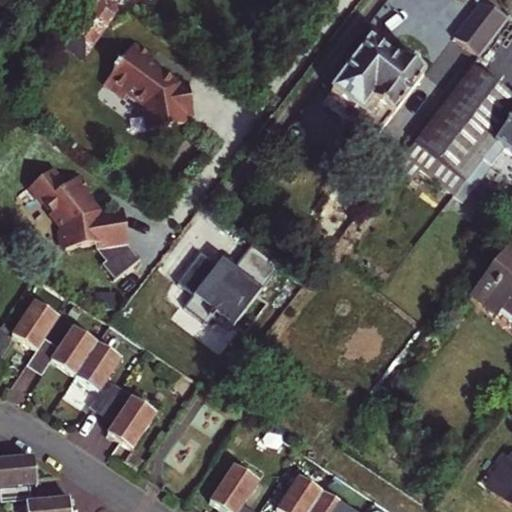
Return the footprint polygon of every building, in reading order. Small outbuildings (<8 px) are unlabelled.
[(100,0),(90,14),(107,27),(113,19),(117,14),(116,4),(119,1),(126,2),(127,0),(131,0),(135,2),(136,0),(100,0)] [(313,0),(325,9),(331,0),(313,0)] [(480,9),(453,44),(477,62),(507,22),(480,9)] [(90,14),(63,51),(80,64),(107,27),(90,14)] [(135,46),(104,88),(123,102),(127,97),(143,108),(146,133),(184,128),(183,119),(192,118),(189,88),(179,89),(179,87),(159,72),(157,72),(149,67),(154,61),(135,46)] [(395,67),(368,46),(329,97),(358,119),(356,122),(358,134),(365,140),(378,138),(423,80),(399,62),(395,67)] [(462,206),(490,171),(501,156),(511,164),(511,101),(471,70),(392,173),(409,187),(419,173),(462,206)] [(511,188),(511,185),(511,164),(501,156),(490,171),(511,188)] [(79,180),(65,191),(52,175),(32,191),(64,230),(64,233),(60,234),(62,249),(67,248),(68,252),(99,248),(100,253),(108,262),(103,266),(116,283),(142,262),(130,248),(125,214),(101,217),(100,214),(88,199),(90,196),(89,193),(79,180)] [(279,271),(252,250),(234,273),(222,263),(217,270),(201,258),(178,288),(194,300),(185,311),(207,329),(212,322),(229,335),(279,271)] [(511,257),(507,253),(470,301),(494,321),(501,313),(511,321),(511,257)] [(34,355),(43,342),(57,323),(33,306),(11,339),(34,355)] [(73,381),(96,349),(72,333),(58,353),(43,342),(34,355),(25,368),(40,379),(50,365),(73,381)] [(118,392),(106,384),(119,365),(96,349),(73,381),(98,397),(89,411),(100,419),(118,392)] [(100,419),(113,428),(106,438),(131,455),(155,420),(130,402),(131,401),(118,392),(100,419)] [(31,461),(0,464),(0,508),(25,506),(30,505),(28,492),(34,491),(31,461)] [(218,511),(245,511),(242,509),(257,487),(233,472),(209,506),(218,511)] [(511,511),(511,477),(494,501),(508,511),(511,511)] [(277,511),(311,511),(320,499),(297,483),(277,511)] [(340,511),(320,499),(311,511),(340,511)] [(68,511),(68,502),(30,505),(25,506),(25,511),(68,511)]
